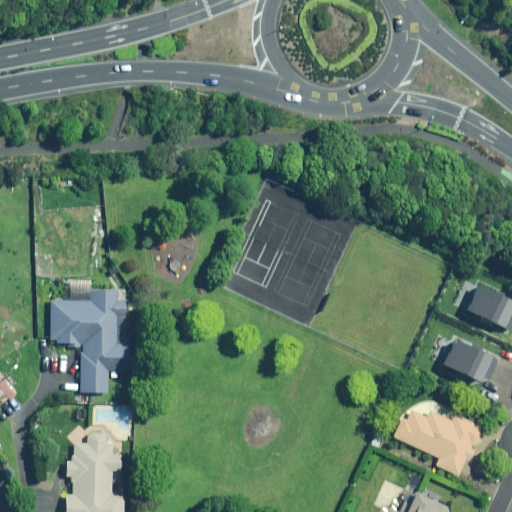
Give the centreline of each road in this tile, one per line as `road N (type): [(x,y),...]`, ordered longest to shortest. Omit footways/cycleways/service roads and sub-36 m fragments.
road 1 (primary): [(290,91),(183,71),(0,88)]
road 2 (primary): [(0,56),(115,35),(223,0)]
road 3 (primary): [(511,149),(442,110),(367,94)]
road 4 (primary): [(402,11),(511,104)]
